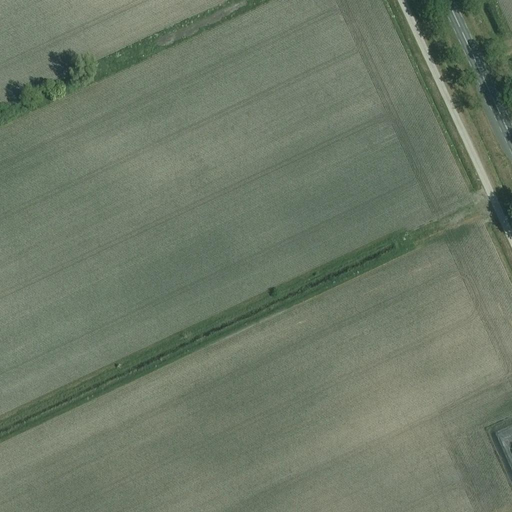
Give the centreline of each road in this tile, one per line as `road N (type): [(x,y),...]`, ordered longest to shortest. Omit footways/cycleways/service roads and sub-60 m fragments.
road 1 (unclassified): [(511,245),(399,0)]
road 2 (primary): [(511,147),(443,0)]
